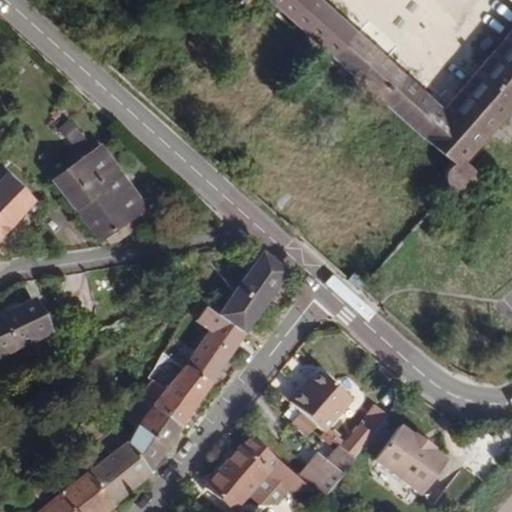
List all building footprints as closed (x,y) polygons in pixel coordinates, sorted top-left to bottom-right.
[(334,75),(364,42),(317,0),(254,0),(252,3),(249,0),(237,0),(226,14),(244,30),(261,11),(334,75)] [(200,51),(214,25),(198,16),(184,41),(200,51)] [(364,42),(334,75),(460,188),(454,190),(449,197),(447,205),(447,208),(450,213),(454,217),(462,220),(471,218),(475,215),(479,207),(479,201),(476,193),(468,188),(511,137),(511,61),(456,124),(364,42)] [(75,160),(117,218),(140,204),(99,143),(75,160)] [(126,229),(117,218),(75,160),(47,179),(93,242),(106,240),(126,229)] [(0,187),(8,178),(0,170),(0,187)] [(8,178),(0,187),(0,237),(32,200),(8,178)] [(215,308),(248,330),(273,296),(292,270),(261,241),(215,308)] [(0,357),(53,333),(33,293),(0,307),(0,357)] [(248,330),(215,308),(200,297),(193,310),(206,319),(183,355),(173,347),(169,356),(209,385),(248,330)] [(132,394),(177,429),(185,417),(209,385),(169,356),(156,346),(151,353),(173,368),(158,390),(143,380),(132,394)] [(290,404),(324,435),(356,399),(324,371),(307,393),(302,389),(290,404)] [(154,465),(177,429),(132,394),(116,416),(133,428),(124,441),(154,465)] [(362,424),(341,450),(352,460),(374,435),(362,424)] [(411,437),(402,428),(375,460),(419,497),(446,464),(432,455),(437,449),(415,432),(411,437)] [(236,509),(281,456),(256,434),(236,458),(212,487),(236,509)] [(124,441),(92,473),(119,498),(154,465),(124,441)] [(352,460),(341,450),(332,461),(326,455),(307,480),(324,495),(352,460)] [(104,511),(119,498),(92,473),(52,511),(104,511)]
